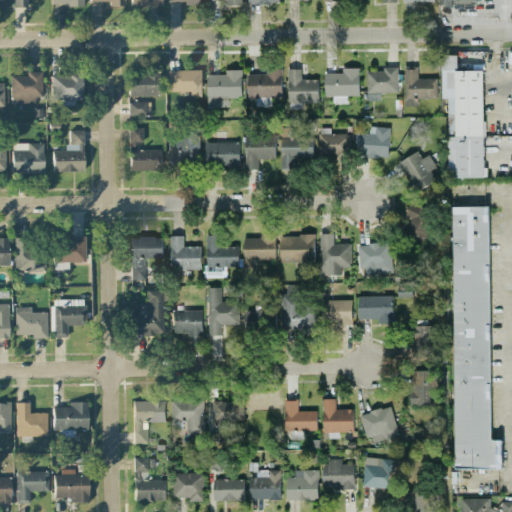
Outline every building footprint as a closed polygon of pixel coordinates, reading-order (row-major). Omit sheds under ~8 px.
[(13,0),(13,8),(26,7),(26,0),(13,0)] [(484,177),(483,70),(457,71),(457,55),(441,55),(441,97),(446,97),(447,178),(484,177)] [(436,78),(417,78),(417,66),(404,67),(404,98),(436,98),(436,78)] [(247,97),(282,97),(281,68),(265,68),(265,73),(247,74),(247,97)] [(318,102),(318,79),(301,79),(301,68),(287,69),(288,102),(318,102)] [(359,68),(341,68),(341,72),(324,73),(325,96),(359,95),(359,68)] [(367,69),(368,100),(380,100),(380,93),(398,92),(397,68),(367,69)] [(241,69),(224,69),(224,74),(207,74),(207,107),(228,107),(228,97),(241,97),(241,69)] [(200,70),(168,71),(168,92),(187,91),(188,96),(201,96),(200,70)] [(35,104),(35,98),(42,97),(41,72),(27,72),(27,76),(10,76),(10,104),(35,104)] [(82,100),(82,72),(50,73),(50,98),(62,98),(63,107),(75,107),(75,100),(82,100)] [(159,96),(158,73),(127,74),(128,97),(159,96)] [(128,116),(150,116),(150,102),(128,103),(128,116)] [(368,133),(357,132),(356,156),(388,157),(389,127),(368,126),(368,133)] [(142,128),(128,128),(128,145),(142,145),(142,128)] [(280,168),(294,168),(294,157),(312,158),(313,137),(290,136),(290,128),(281,128),(280,168)] [(329,134),(329,128),(318,128),(319,157),(350,156),(349,133),(329,134)] [(51,151),(52,172),(83,171),(83,130),(67,130),(68,150),(51,151)] [(168,167),(199,168),(199,135),(168,135),(168,167)] [(275,158),(275,135),(244,136),(245,169),(258,169),(258,158),(275,158)] [(204,141),(204,168),(239,167),(239,141),(204,141)] [(43,173),(43,143),(11,144),(11,174),(43,173)] [(161,150),(129,150),(129,170),(161,171),(161,150)] [(397,163),(414,192),(435,180),(429,170),(435,167),(428,154),(421,158),(417,151),(397,163)] [(491,439),(489,206),(451,206),(454,469),(501,468),(501,439),(491,439)] [(351,269),(351,243),(333,243),(333,233),(319,233),(319,270),(351,269)] [(222,275),(222,267),(239,266),(238,246),(220,246),(220,234),(206,235),(206,275),(222,275)] [(200,269),(200,246),(183,246),(183,235),(170,235),(170,269),(200,269)] [(244,260),(275,260),(275,235),(243,236),(244,260)] [(280,262),(315,261),(314,235),(280,235),(280,262)] [(162,257),(162,236),(129,237),(130,280),(144,280),(144,258),(162,257)] [(84,237),(54,238),(54,270),(68,270),(68,262),(85,262),(84,237)] [(8,239),(0,239),(0,265),(8,266),(8,239)] [(14,272),(45,271),(44,239),(13,240),(14,272)] [(391,273),(390,242),(359,244),(360,274),(391,273)] [(207,335),(221,335),(222,325),(239,325),(239,301),(221,301),(221,287),(208,287),(207,335)] [(145,291),(146,304),(132,304),(133,337),(163,335),(161,290),(145,291)] [(280,329),(315,330),(316,309),(302,308),(302,294),(281,293),(280,329)] [(357,296),(358,319),(378,318),(378,323),(392,322),(392,295),(357,296)] [(351,299),(320,300),(320,323),(352,323),(351,299)] [(84,300),(53,300),(53,314),(51,314),(51,338),(67,338),(67,326),(85,325),(84,300)] [(275,303),(261,303),(261,310),(244,310),(244,330),(276,330),(275,303)] [(8,304),(0,304),(0,338),(9,338),(8,304)] [(15,335),(32,335),(32,339),(46,338),(46,313),(31,313),(31,307),(14,307),(15,335)] [(202,334),(202,310),(171,310),(171,335),(202,334)] [(410,348),(434,349),(435,325),(411,325),(410,348)] [(434,370),(410,370),(411,405),(435,405),(434,370)] [(335,398),(322,399),(322,432),(353,431),(353,408),(335,409),(335,398)] [(171,400),(171,422),(186,422),(186,434),(203,434),(203,399),(184,399),(184,400),(171,400)] [(316,410),(297,411),(297,399),(284,400),(285,431),(317,430),(316,410)] [(243,423),(243,400),(212,401),(213,425),(243,423)] [(133,444),(146,444),(146,422),(165,421),(164,401),(132,401),(133,444)] [(0,433),(10,434),(10,403),(0,402),(0,433)] [(52,429),(87,430),(87,402),(68,402),(67,407),(52,407),(52,429)] [(46,436),(46,413),(29,413),(29,403),(15,403),(15,437),(46,436)] [(360,414),(369,443),(398,434),(389,405),(360,414)] [(395,459),(363,457),(362,486),(394,488),(395,459)] [(165,479),(147,480),(147,468),(154,468),(154,458),(133,458),(134,501),(165,501),(165,479)] [(353,463),(341,463),(341,460),(322,460),(323,488),(354,487),(353,463)] [(286,477),(286,500),(317,499),(317,469),(293,470),(293,477),(286,477)] [(250,499),(280,499),(279,470),(259,470),(260,477),(249,477),(250,499)] [(48,491),(47,471),(15,472),(15,504),(29,503),(29,491),(48,491)] [(87,502),(88,476),(74,476),(74,472),(53,471),(53,498),(69,498),(68,502),(87,502)] [(204,473),(173,472),(173,496),(189,497),(189,500),(203,501),(204,473)] [(10,478),(0,477),(0,501),(10,501),(10,478)] [(244,478),(213,479),(213,500),(244,500),(244,478)] [(460,511),(511,511),(511,500),(501,501),(501,507),(490,507),(490,498),(460,498),(460,511)]
